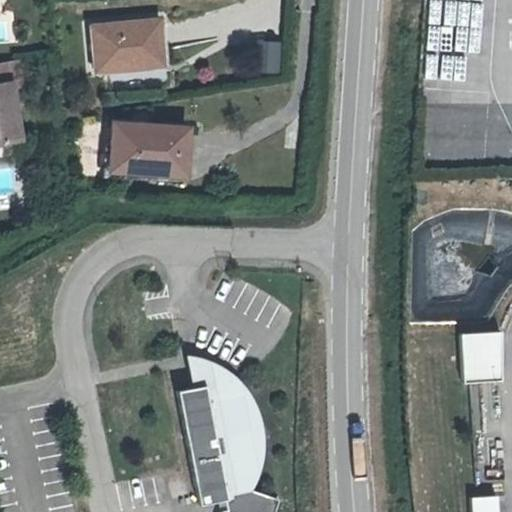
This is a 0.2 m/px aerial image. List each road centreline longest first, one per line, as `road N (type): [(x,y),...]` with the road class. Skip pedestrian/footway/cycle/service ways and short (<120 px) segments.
road 1 (unknown): [(359,252),(141,244),(95,260),(73,302),(70,346),(75,398),(110,511)]
road 2 (primary): [(363,511),(358,365),(367,0)]
